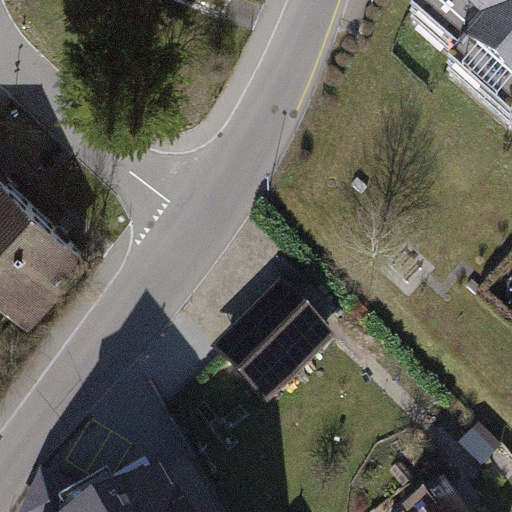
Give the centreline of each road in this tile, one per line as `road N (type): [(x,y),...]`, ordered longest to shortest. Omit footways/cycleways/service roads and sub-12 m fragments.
road 1 (tertiary): [(0,498),(209,209)]
road 2 (residential): [(209,209),(0,49)]
road 3 (tertiary): [(209,209),(279,103),(324,0)]
